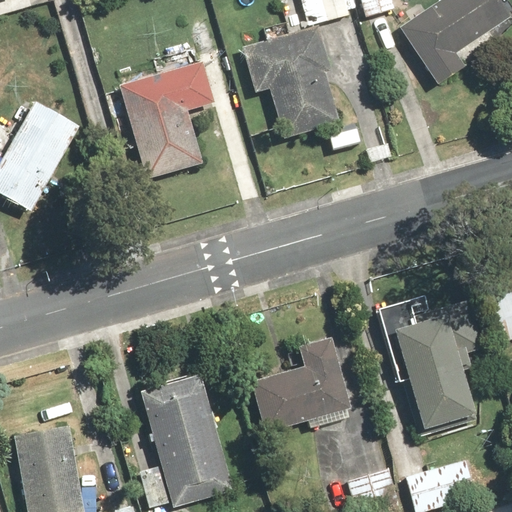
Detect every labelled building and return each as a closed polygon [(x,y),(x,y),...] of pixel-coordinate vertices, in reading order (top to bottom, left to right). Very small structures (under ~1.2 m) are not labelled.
[(358,13),(355,0),(305,0),(311,24),(358,13)] [(399,10),(396,0),(365,0),(369,17),(399,10)] [(495,37),(494,36),(511,23),(511,2),(510,0),(450,0),(405,30),(441,85),(469,66),(463,57),(471,51),(472,52),(473,54),(473,55),(474,56),(475,56),(477,57),(478,58),(479,58),(480,59),(482,59),(483,59),(485,59),(486,59),(487,59),(489,58),(490,58),(491,57),(492,57),(493,56),(494,55),(495,54),(496,52),(497,51),(497,50),(497,49),(498,47),(498,46),(498,45),(498,43),(497,42),(497,41),(496,39),(496,38),(495,37)] [(345,121),(333,75),(321,29),(244,48),(256,95),(277,90),(289,135),(345,121)] [(208,64),(182,71),(124,86),(149,180),(207,165),(193,112),(219,105),(208,64)] [(0,148),(0,192),(41,215),(88,130),(38,102),(16,142),(7,137),(0,148)] [(403,327),(417,393),(425,431),(484,418),(475,381),(469,353),(489,348),(479,297),(419,310),(422,323),(403,327)] [(308,363),(285,371),(254,380),(270,432),(300,422),(355,405),(333,332),(301,342),(308,363)] [(145,387),(164,462),(165,465),(142,471),(152,509),(175,503),(176,508),(236,493),(225,446),(206,372),(145,387)] [(22,432),(32,511),(86,511),(75,425),(22,432)] [(469,461),(409,476),(418,511),(426,511),(479,499),(469,461)] [(402,511),(394,470),(352,479),(359,511),(402,511)]
